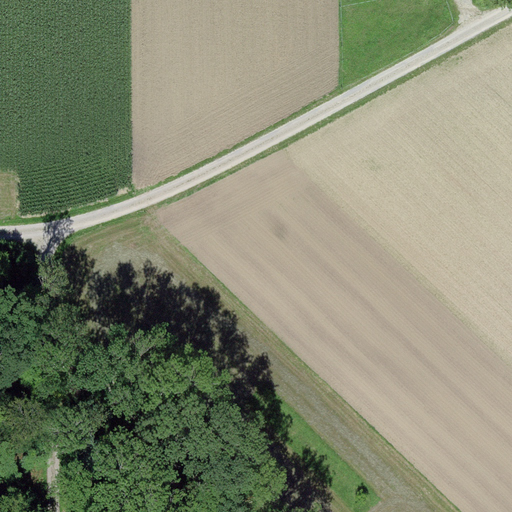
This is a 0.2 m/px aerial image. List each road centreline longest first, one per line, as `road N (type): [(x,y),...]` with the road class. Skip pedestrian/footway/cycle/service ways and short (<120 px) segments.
road 1 (track): [(0,228),(38,228),(111,196),(482,0)]
road 2 (track): [(52,511),(38,228)]
